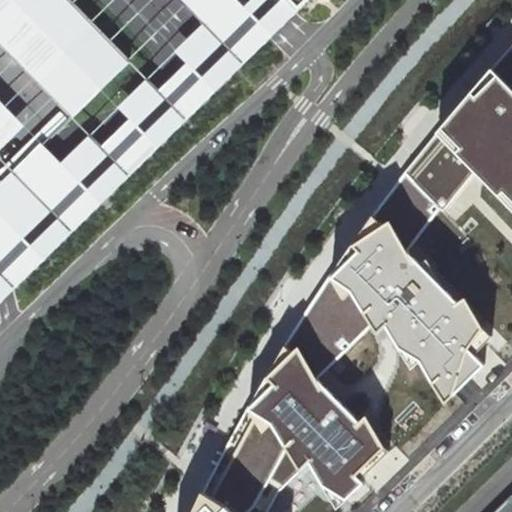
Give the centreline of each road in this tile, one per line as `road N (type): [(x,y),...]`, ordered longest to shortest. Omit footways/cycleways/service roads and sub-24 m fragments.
road 1 (unclassified): [(5,511),(73,441),(190,287)]
road 2 (unclassified): [(308,52),(100,250)]
road 3 (unclassified): [(240,214),(422,0)]
road 4 (unclassified): [(240,214),(320,82),(308,52)]
road 5 (unclassified): [(401,511),(511,405)]
road 6 (unclassified): [(100,250),(0,351)]
